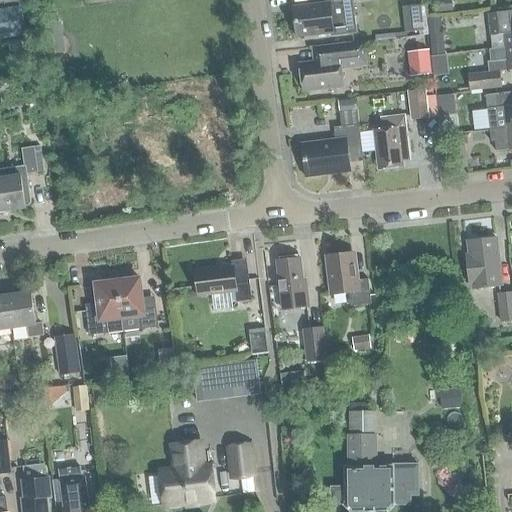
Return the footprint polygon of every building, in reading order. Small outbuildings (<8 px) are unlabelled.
[(331,37),(356,34),(352,0),(323,0),(325,5),(293,8),(296,38),(331,34),(331,37)] [(450,0),(439,0),(434,1),(436,14),(452,12),(450,0)] [(420,5),(409,7),(411,23),(422,22),(420,5)] [(20,7),(0,10),(0,38),(25,34),(20,7)] [(511,12),(489,15),(492,49),(505,48),(511,47),(511,12)] [(440,18),(427,19),(429,37),(442,36),(440,18)] [(64,53),(61,22),(42,24),(46,55),(64,53)] [(365,43),(354,44),(311,49),(312,63),(299,65),(303,92),(342,88),(340,71),(368,68),(365,43)] [(443,45),(430,47),(431,56),(444,54),(443,45)] [(505,48),(492,49),(488,50),(490,73),(468,75),(470,91),(501,88),(500,72),(511,70),(511,47),(505,48)] [(428,51),(414,53),(416,69),(430,68),(428,51)] [(408,93),(411,120),(427,119),(424,91),(408,93)] [(511,92),(485,96),(489,131),(506,129),(511,128),(511,92)] [(353,101),(338,102),(339,113),(354,111),(353,101)] [(401,156),(408,156),(404,116),(381,119),(382,130),(373,131),(378,170),(403,167),(401,156)] [(348,161),(362,159),(358,126),(334,129),(335,141),(301,145),(305,178),(349,172),(348,161)] [(506,129),(489,131),(490,143),(494,142),(495,152),(511,149),(511,128),(506,129)] [(468,168),(464,136),(448,138),(452,170),(468,168)] [(25,167),(0,170),(0,201),(2,213),(26,209),(26,207),(30,206),(32,203),(28,175),(39,173),(36,156),(35,148),(22,150),(25,167)] [(472,285),(473,290),(501,286),(496,239),(467,242),(469,256),(465,256),(469,285),(472,285)] [(352,254),(327,257),(332,295),(348,294),(350,307),(370,305),(367,279),(355,281),(352,254)] [(236,266),(197,272),(200,296),(236,291),(237,301),(252,299),(247,265),(245,265),(240,260),(236,266)] [(276,263),(281,311),(309,307),(307,288),(304,289),(301,260),(276,263)] [(136,275),(118,277),(123,319),(125,332),(159,328),(156,303),(144,304),(143,298),(141,279),(137,280),(136,275)] [(99,310),(87,311),(90,336),(110,334),(125,332),(123,319),(118,277),(100,279),(101,284),(96,284),(99,304),(99,310)] [(33,293),(7,297),(12,330),(26,328),(28,339),(43,336),(42,325),(37,326),(33,293)] [(511,293),(497,295),(501,323),(511,321),(511,293)] [(0,331),(12,330),(7,297),(0,298),(0,331)] [(327,361),(323,328),(302,331),(306,364),(327,361)] [(268,353),(265,329),(248,331),(252,355),(268,353)] [(80,373),(74,335),(53,338),(59,376),(80,373)] [(368,336),(352,338),(353,351),(370,349),(368,336)] [(256,361),(221,365),(226,399),(260,395),(256,361)] [(19,390),(17,377),(5,378),(7,391),(19,390)] [(88,410),(86,388),(74,389),(75,411),(88,410)] [(462,408),(460,390),(448,391),(450,409),(462,408)] [(345,467),(345,486),(331,486),(332,505),(344,504),(344,505),(350,511),(351,511),(352,511),(365,511),(366,511),(373,511),(375,511),(387,511),(388,511),(395,505),(411,505),(411,496),(419,496),(418,465),(393,466),(373,466),(373,412),(350,412),(350,454),(349,454),(349,467),(345,467)] [(0,478),(10,477),(10,474),(12,474),(8,439),(0,440),(0,478)] [(160,469),(163,502),(213,498),(210,464),(203,465),(200,441),(172,443),(175,467),(160,469)] [(229,446),(232,476),(255,474),(252,443),(229,446)] [(23,467),(25,483),(27,501),(23,501),(24,511),(48,511),(47,500),(51,500),(49,480),(46,481),(44,465),(23,467)] [(59,470),(63,511),(90,511),(90,508),(89,508),(88,501),(85,501),(83,477),(81,478),(80,468),(59,470)]
